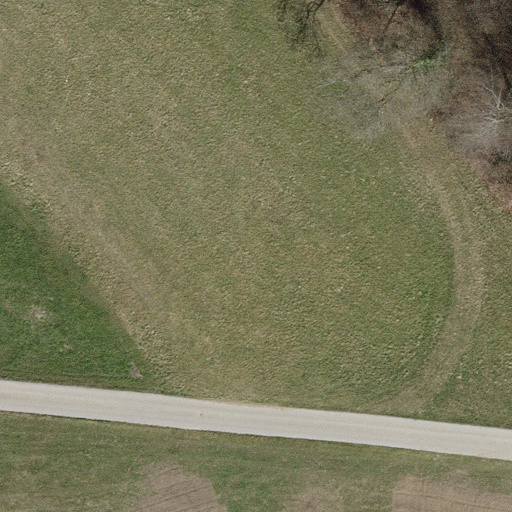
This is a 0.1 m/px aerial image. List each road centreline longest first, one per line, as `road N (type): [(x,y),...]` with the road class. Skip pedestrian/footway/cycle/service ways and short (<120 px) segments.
road 1 (track): [(0,395),(511,447)]
road 2 (track): [(410,435),(465,305),(466,235),(437,165),(311,0)]
